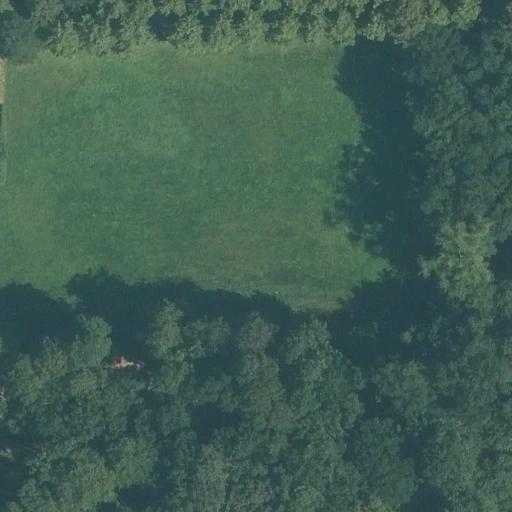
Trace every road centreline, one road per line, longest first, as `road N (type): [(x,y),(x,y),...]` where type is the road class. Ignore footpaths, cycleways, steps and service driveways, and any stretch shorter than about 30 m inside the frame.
road 1 (track): [(0,452),(511,430)]
road 2 (track): [(436,0),(0,17)]
